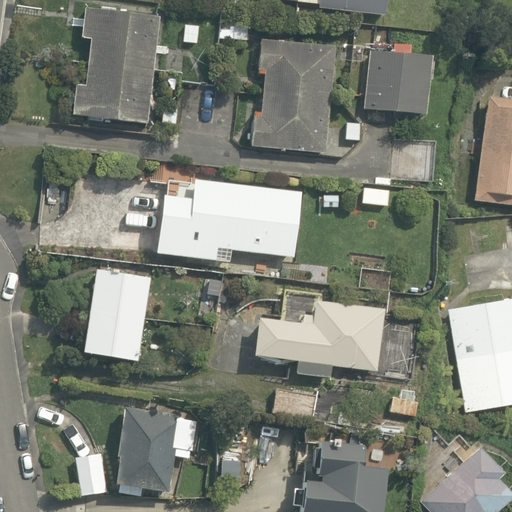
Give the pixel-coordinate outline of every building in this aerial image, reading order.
[(295,0),(317,3),(316,8),(377,17),(379,0),(295,0)] [(145,121),(155,9),(81,3),(78,37),(88,38),(84,84),(74,83),(71,114),(145,121)] [(250,37),(248,71),(261,72),(258,110),(245,109),(242,144),(321,150),(329,43),(250,37)] [(423,53),(367,48),(362,109),(418,114),(423,53)] [(511,95),(481,92),(468,201),(511,206),(511,95)] [(291,255),(297,187),(206,179),(206,170),(182,168),(181,178),(163,176),(163,184),(46,174),(39,256),(155,266),(156,256),(226,262),(227,249),(291,255)] [(147,274),(92,266),(79,352),(134,360),(147,274)] [(371,371),(380,306),(325,299),(326,293),(282,287),(278,315),(259,312),(253,357),(293,362),(291,373),(326,377),(328,365),(371,371)] [(511,400),(511,296),(445,306),(460,408),(511,400)] [(415,395),(387,391),(384,413),(412,417),(415,395)] [(197,417),(175,414),(124,408),(114,482),(166,489),(170,456),(186,458),(188,446),(193,447),(197,417)] [(295,427),(268,425),(266,447),(293,449),(295,427)] [(354,462),(355,446),(312,444),(311,477),(299,477),(297,511),(376,511),(379,463),(354,462)] [(505,473),(480,445),(420,501),(430,511),(489,511),(510,493),(498,480),(505,473)] [(104,490),(102,453),(74,455),(75,492),(104,490)]
